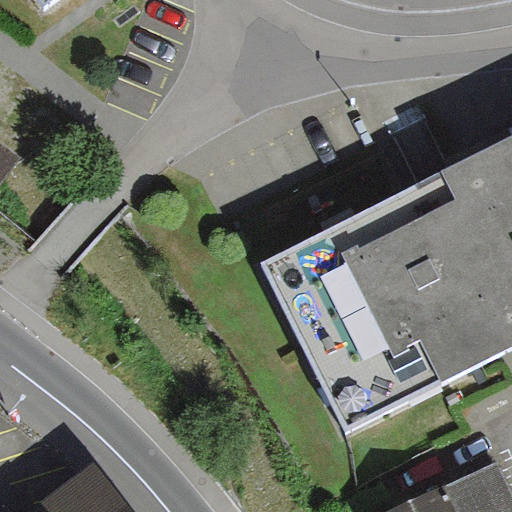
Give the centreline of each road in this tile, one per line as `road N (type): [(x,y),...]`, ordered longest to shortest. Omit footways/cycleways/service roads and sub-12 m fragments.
road 1 (residential): [(237,0),(263,26),(370,56),(511,45)]
road 2 (primary): [(0,355),(78,416),(169,511)]
